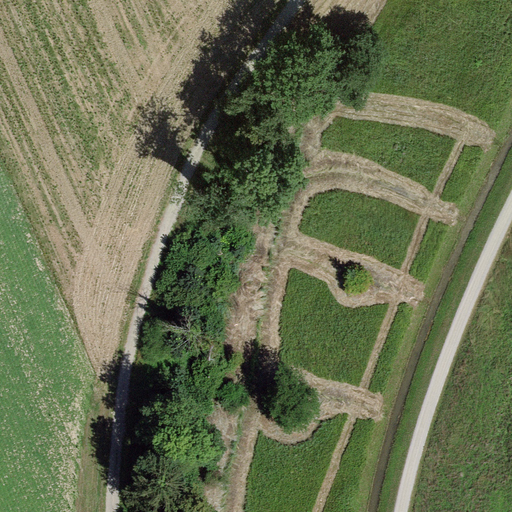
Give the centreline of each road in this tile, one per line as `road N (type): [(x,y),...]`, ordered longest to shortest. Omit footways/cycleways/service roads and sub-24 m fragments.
road 1 (track): [(118,511),(154,279),(221,131),(307,0)]
road 2 (track): [(511,191),(480,253),(417,429),(397,511)]
